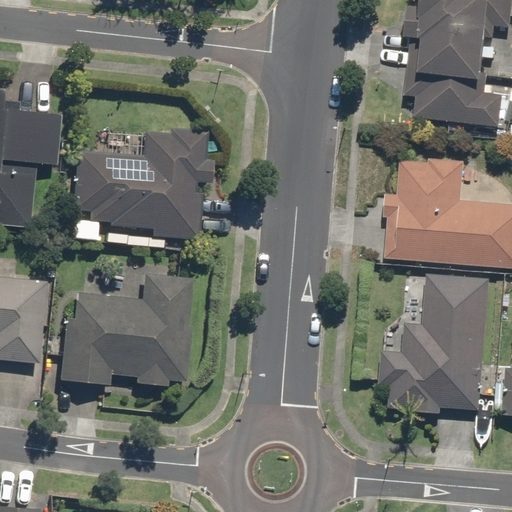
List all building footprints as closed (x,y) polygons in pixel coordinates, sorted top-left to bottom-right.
[(419,94),(417,118),(507,126),(509,91),(493,90),(498,24),(511,25),(511,0),(427,0),(427,4),(415,3),(407,93),(419,94)] [(0,226),(33,229),(40,165),(60,167),(65,113),(9,107),(11,89),(0,88),(0,226)] [(209,158),(211,129),(171,126),(171,132),(147,131),(145,155),(78,151),(74,211),(92,212),(91,224),(152,228),(152,235),(203,238),(207,182),(217,183),(219,159),(209,158)] [(389,192),(385,256),(511,265),(511,200),(467,197),(469,159),(404,154),(401,193),(389,192)] [(65,313),(59,378),(111,383),(111,378),(188,385),(199,275),(120,268),(118,294),(78,290),(76,314),(65,313)] [(484,414),(495,276),(431,271),(427,323),(409,321),(406,351),(384,349),(380,406),(484,414)] [(0,358),(41,363),(50,280),(0,275),(0,358)] [(511,367),(505,367),(502,413),(511,413),(511,367)] [(0,511),(41,511),(42,506),(0,502),(0,511)]
